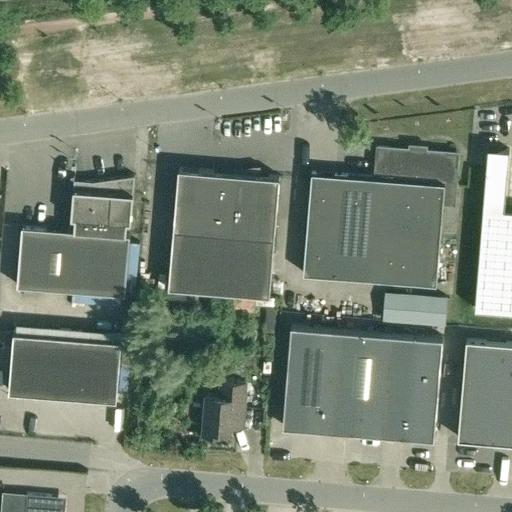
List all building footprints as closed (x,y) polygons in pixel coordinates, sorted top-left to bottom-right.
[(458,152),(425,149),(424,153),(411,152),(412,148),(378,146),(376,175),(312,170),(303,272),(437,282),(444,203),(454,203),(458,152)] [(511,310),(511,208),(505,207),(510,148),(488,146),(475,308),(511,310)] [(169,285),(270,294),(280,175),(260,173),(260,164),(214,169),(179,166),(169,285)] [(135,174),(86,180),(85,188),(74,187),(71,216),(75,217),(74,228),(23,224),(18,284),(125,293),(130,233),(126,233),(127,221),(131,221),(135,174)] [(386,290),(384,316),(444,321),(446,294),(386,290)] [(334,428),(342,326),(292,322),(283,422),(283,424),(334,428)] [(392,330),(342,326),(334,428),(384,432),(392,330)] [(63,394),(68,334),(14,330),(10,389),(63,394)] [(392,330),(384,432),(435,436),(435,435),(443,335),(392,330)] [(122,339),(68,334),(63,394),(117,398),(122,339)] [(511,440),(511,340),(467,336),(459,436),(511,440)] [(243,426),(244,407),(246,382),(221,380),(220,395),(206,394),(203,432),(230,434),(231,425),(243,426)] [(130,417),(129,425),(133,431),(141,432),(147,428),(148,420),(144,414),(136,413),(130,417)] [(51,493),(27,491),(3,489),(1,511),(65,511),(66,511),(51,493)]
